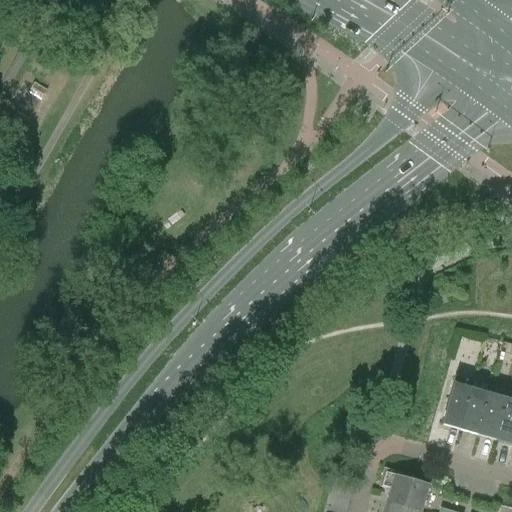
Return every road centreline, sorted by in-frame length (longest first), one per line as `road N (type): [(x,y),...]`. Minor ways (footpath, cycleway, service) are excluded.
road 1 (tertiary): [(458,70),(297,206),(180,321),(30,511)]
road 2 (tertiary): [(60,511),(253,305),(504,106)]
road 3 (residential): [(356,511),(375,440),(511,478)]
road 4 (primary): [(339,0),(458,70)]
